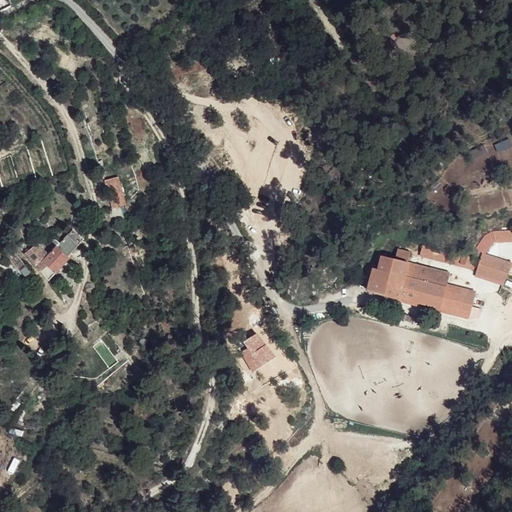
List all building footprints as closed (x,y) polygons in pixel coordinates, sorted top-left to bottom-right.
[(104,183),(115,222),(124,219),(113,179),(104,183)] [(25,253),(49,280),(70,258),(68,256),(85,239),(90,213),(77,204),(71,230),(56,246),(49,255),(37,244),(25,253)] [(430,247),(427,256),(477,269),(475,275),(506,284),(510,268),(430,247)] [(383,256),(379,270),(373,268),(367,290),(469,316),(475,293),(446,286),(406,276),(409,262),(412,253),(399,250),(396,259),(383,256)] [(450,273),(409,262),(406,276),(446,286),(450,273)] [(257,333),(244,342),(263,366),(276,357),(257,333)]
